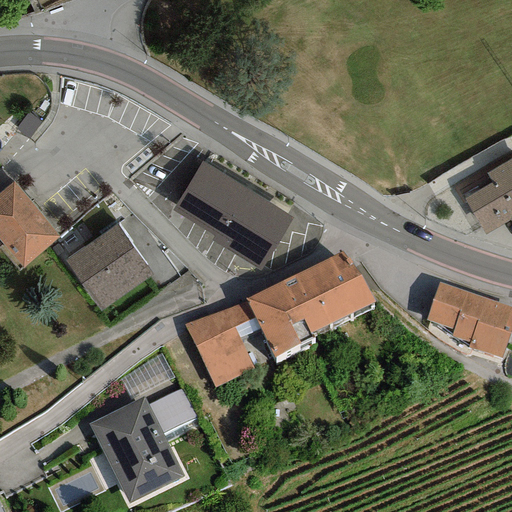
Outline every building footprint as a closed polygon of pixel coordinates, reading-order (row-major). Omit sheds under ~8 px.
[(41,119),(28,109),(15,127),(28,136),(41,119)] [(511,157),(452,197),(479,237),(507,219),(511,226),(511,157)] [(210,241),(260,271),(293,218),(201,162),(171,209),(213,235),(210,241)] [(60,238),(13,182),(0,192),(0,240),(23,268),(60,238)] [(65,261),(101,312),(153,276),(117,225),(65,261)] [(374,302),(343,252),(244,299),(245,301),(254,318),(274,358),(313,338),(310,332),(374,302)] [(511,327),(511,307),(439,282),(425,321),(453,330),(451,336),(470,342),(468,348),(501,360),(511,327)] [(245,301),(183,325),(214,389),(254,369),(232,328),(254,318),(245,301)] [(173,376),(161,354),(120,379),(130,399),(173,376)] [(180,389),(147,405),(162,434),(195,418),(180,389)] [(143,397),(88,424),(128,504),(183,477),(162,434),(147,405),(143,397)]
